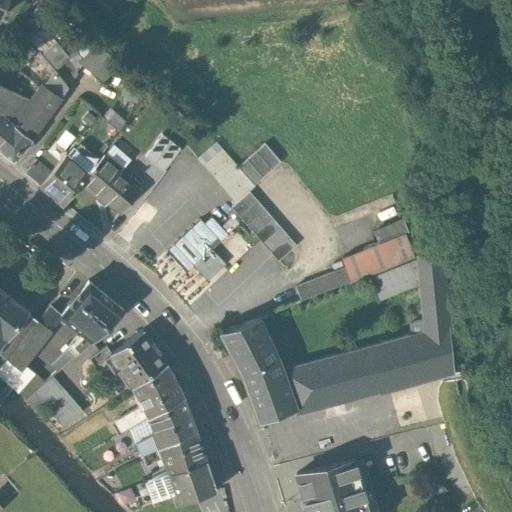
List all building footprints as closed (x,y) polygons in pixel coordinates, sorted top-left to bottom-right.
[(55,72),(67,87),(79,72),(67,55),(70,53),(45,27),(30,41),(12,61),(36,90),(55,72)] [(14,123),(31,136),(67,87),(55,72),(36,90),(14,123)] [(0,142),(14,123),(4,116),(19,93),(0,82),(0,142)] [(14,123),(0,142),(0,150),(13,161),(31,136),(14,123)] [(162,170),(179,149),(163,135),(145,156),(162,170)] [(235,201),(281,161),(265,143),(239,167),(216,141),(198,159),(235,201)] [(40,184),(63,203),(81,181),(87,173),(65,155),(40,184)] [(109,201),(121,211),(140,190),(120,173),(122,171),(104,155),(81,181),(107,203),(109,201)] [(296,245),(249,191),(203,233),(197,225),(175,245),(207,280),(225,265),(214,251),(245,223),(278,261),(296,245)] [(296,285),(302,299),(351,280),(352,282),(413,258),(405,236),(409,235),(403,221),(372,234),(377,244),(342,257),(346,266),(296,285)] [(58,371),(123,309),(88,280),(61,314),(60,315),(62,316),(83,333),(78,338),(77,337),(68,347),(69,348),(51,365),(58,371)] [(0,344),(25,312),(27,310),(0,289),(0,344)] [(0,366),(0,375),(27,401),(44,384),(24,365),(62,316),(60,315),(61,314),(51,306),(39,322),(8,361),(6,360),(0,366)] [(39,322),(25,312),(0,344),(0,355),(6,360),(8,361),(39,322)] [(222,331),(241,371),(277,358),(260,317),(222,331)] [(282,369),(277,358),(241,371),(260,421),(294,409),(295,412),(455,372),(450,324),(282,369)] [(167,363),(143,330),(111,353),(107,347),(91,358),(105,378),(119,367),(133,387),(167,363)] [(183,395),(167,363),(133,387),(143,406),(112,424),(118,435),(148,416),(183,395)] [(80,410),(52,377),(44,384),(27,401),(26,402),(38,414),(46,408),(62,426),(80,410)] [(195,428),(183,395),(148,416),(155,434),(136,443),(141,455),(195,428)] [(206,461),(195,428),(141,455),(145,466),(163,457),(169,473),(170,474),(206,461)] [(296,473),(307,511),(370,511),(355,459),(296,473)] [(169,473),(152,480),(156,486),(172,479),(176,493),(179,503),(216,490),(206,461),(170,474),(169,473)] [(153,503),(176,493),(172,479),(156,486),(152,480),(144,484),(153,503)]
